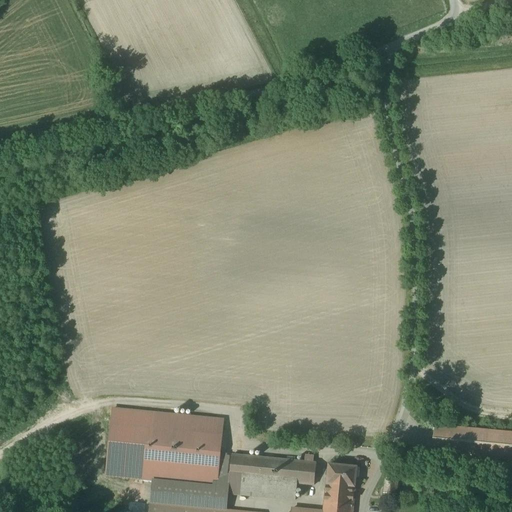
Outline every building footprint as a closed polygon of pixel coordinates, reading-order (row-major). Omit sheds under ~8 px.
[(257,97),(249,99),(251,106),(259,104),(257,97)] [(216,413),(100,401),(93,469),(209,480),(216,413)] [(511,426),(424,418),(421,445),(511,454),(511,426)] [(317,456),(243,449),(239,485),(313,493),(317,456)] [(288,511),(355,511),(359,462),(327,459),(324,504),(289,501),(288,511)] [(403,471),(385,468),(381,490),(399,493),(403,471)] [(261,511),(262,506),(148,496),(146,511),(261,511)]
